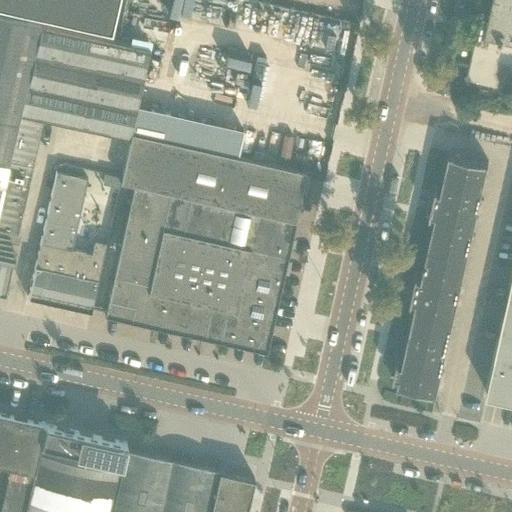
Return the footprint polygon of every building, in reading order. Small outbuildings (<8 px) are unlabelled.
[(117,0),(0,0),(0,6),(110,31),(117,0)] [(479,16),(466,77),(490,82),(489,87),(507,91),(511,67),(511,0),(491,0),(487,21),(479,19),(480,17),(479,16)] [(0,162),(8,164),(19,113),(40,23),(0,14),(0,162)] [(41,119),(128,139),(130,132),(150,48),(116,40),(40,23),(19,113),(41,119)] [(150,109),(144,135),(163,139),(169,113),(150,109)] [(31,165),(37,138),(41,119),(19,113),(8,164),(0,198),(0,291),(3,292),(10,261),(12,261),(10,260),(11,255),(9,255),(10,250),(7,249),(8,245),(6,244),(7,240),(12,241),(13,237),(15,237),(31,165)] [(108,295),(103,314),(266,351),(271,326),(305,172),(286,168),(271,164),(163,139),(144,135),(130,132),(128,139),(129,139),(120,177),(119,181),(133,185),(108,295)] [(488,162),(449,153),(440,192),(437,192),(437,189),(435,189),(429,216),(431,217),(431,214),(435,215),(421,279),(417,278),(418,275),(416,275),(410,303),(412,303),(412,300),(416,301),(402,365),(398,364),(399,361),(397,361),(393,378),(395,379),(395,376),(399,377),(397,386),(436,394),(488,162)] [(54,170),(31,277),(27,297),(71,307),(70,308),(86,312),(86,310),(89,311),(105,242),(93,239),(90,253),(70,248),(87,178),(54,170)] [(104,173),(102,183),(118,187),(119,181),(120,177),(104,173)] [(511,279),(495,354),(496,354),(487,394),(492,395),(493,391),(511,395),(511,279)] [(0,464),(34,472),(44,424),(0,414),(0,464)] [(34,472),(116,490),(125,449),(126,443),(44,424),(34,472)] [(116,490),(110,511),(245,511),(253,478),(125,449),(116,490)] [(24,511),(110,511),(116,490),(34,472),(32,480),(25,511),(24,511)] [(9,475),(2,505),(25,511),(32,480),(9,475)] [(375,500),(410,507),(413,495),(377,488),(375,500)]
